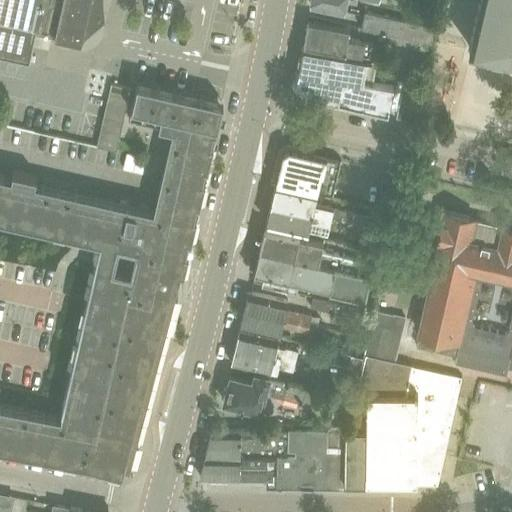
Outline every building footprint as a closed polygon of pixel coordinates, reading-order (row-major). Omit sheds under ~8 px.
[(81,43),(89,0),(0,0),(0,58),(29,64),(36,33),(81,43)] [(310,0),(310,2),(345,10),(346,0),(375,0),(380,1),(379,0),(310,0)] [(511,0),(479,0),(477,10),(476,10),(476,14),(477,14),(470,42),(469,42),(468,45),(472,46),(472,45),(477,46),(475,59),(511,67),(511,0)] [(430,42),(435,43),(439,25),(365,9),(361,27),(379,31),(412,38),(430,42)] [(308,19),(304,43),(373,55),(376,41),(347,36),(349,26),(308,19)] [(410,46),(412,38),(379,31),(377,39),(410,46)] [(428,50),(430,42),(412,38),(410,46),(428,50)] [(376,59),(303,46),(299,68),(372,81),(376,59)] [(394,85),(372,81),(299,68),(296,83),(300,91),(388,111),(394,85)] [(403,79),(395,112),(414,117),(422,82),(415,81),(416,77),(407,75),(406,79),(403,79)] [(110,82),(96,144),(116,148),(130,87),(110,82)] [(137,82),(131,107),(153,112),(159,87),(137,82)] [(180,92),(159,87),(153,112),(174,117),(180,92)] [(201,96),(180,92),(174,117),(195,121),(201,96)] [(217,126),(223,101),(201,96),(195,121),(217,126)] [(0,446),(94,465),(122,473),(125,459),(133,461),(133,460),(178,291),(144,282),(148,263),(184,271),(217,126),(195,121),(174,117),(153,112),(131,107),(129,118),(170,127),(152,208),(35,181),(37,174),(12,169),(11,175),(0,172),(0,217),(100,241),(61,409),(62,409),(61,414),(0,402),(0,446)] [(341,157),(328,154),(291,146),(283,150),(276,179),(332,192),(341,157)] [(376,215),(374,224),(374,225),(373,226),(369,246),(388,250),(392,230),(405,173),(386,168),(379,200),(378,205),(376,215)] [(337,216),(374,224),(376,215),(315,201),(316,193),(275,183),(271,201),(336,216),(337,216)] [(334,225),(336,216),(271,201),(267,220),(327,233),(329,224),(334,225)] [(511,226),(476,218),(476,216),(444,209),(437,237),(441,238),(419,330),(421,330),(417,344),(456,353),(454,360),(505,372),(507,365),(511,366),(511,226)] [(374,224),(337,216),(335,226),(354,230),(356,222),(373,226),(374,225),(374,224)] [(265,226),(260,247),(371,273),(382,275),(385,264),(322,249),(324,240),(265,226)] [(365,297),(371,273),(260,247),(255,269),(264,271),(261,282),(295,290),(298,279),(331,287),(331,289),(365,297)] [(320,315),(312,313),(287,307),(289,299),(250,289),(245,306),(317,324),(320,315)] [(312,295),(310,306),(333,311),(335,300),(312,295)] [(312,344),(317,324),(245,306),(241,323),(281,333),(283,324),(308,330),(305,342),(312,344)] [(236,344),(295,358),(298,349),(285,346),(285,347),(277,345),(279,337),(240,327),(236,344)] [(236,344),(232,361),(278,372),(279,366),(293,370),(295,358),(236,344)] [(412,363),(406,393),(355,393),(348,419),(367,419),(366,423),(365,481),(417,482),(417,472),(440,473),(462,374),(412,363)] [(225,387),(223,394),(226,397),(225,399),(261,408),(266,386),(272,388),(271,391),(313,402),(317,386),(256,371),(254,379),(231,373),(228,386),(225,387)] [(365,485),(365,481),(366,423),(334,422),(330,427),(289,426),(289,429),(289,442),(278,442),(277,452),(280,452),(280,455),(279,483),(365,485)] [(241,455),(280,455),(280,452),(277,452),(278,442),(289,442),(289,429),(265,429),(214,428),(206,455),(240,455),(241,455)] [(241,455),(240,455),(206,455),(200,475),(227,475),(227,483),(279,483),(280,455),(241,455)] [(417,482),(437,482),(440,473),(417,472),(417,482)] [(0,511),(11,511),(15,495),(0,492),(0,511)] [(106,511),(54,502),(51,511),(106,511)]
